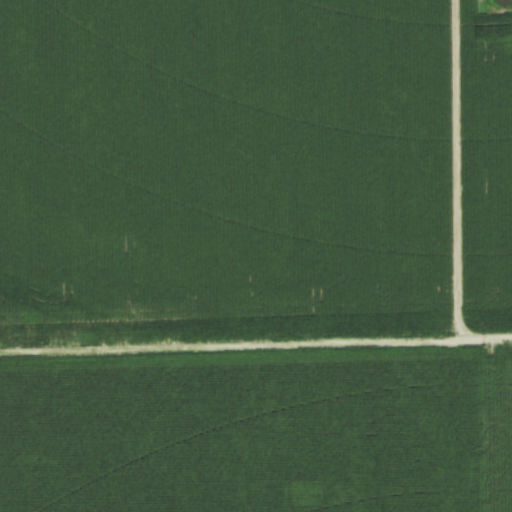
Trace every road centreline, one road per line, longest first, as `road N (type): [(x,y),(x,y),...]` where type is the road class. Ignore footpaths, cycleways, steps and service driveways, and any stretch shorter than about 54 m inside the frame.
road 1 (track): [(511,341),(0,351)]
road 2 (track): [(357,345),(358,511)]
